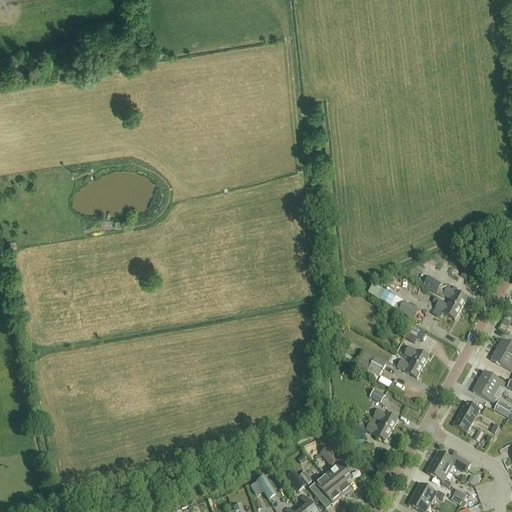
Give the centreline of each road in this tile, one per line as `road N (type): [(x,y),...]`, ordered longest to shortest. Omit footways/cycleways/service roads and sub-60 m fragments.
road 1 (tertiary): [(425,427),(511,273)]
road 2 (residential): [(500,511),(496,467),(425,427)]
